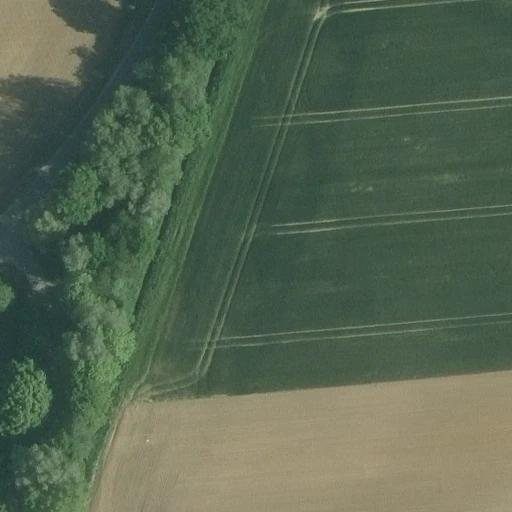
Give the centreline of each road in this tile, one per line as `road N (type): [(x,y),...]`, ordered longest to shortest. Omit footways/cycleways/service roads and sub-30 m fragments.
road 1 (unclassified): [(11,511),(55,374),(57,328),(45,290),(6,235)]
road 2 (unclassified): [(6,235),(100,120),(170,0)]
